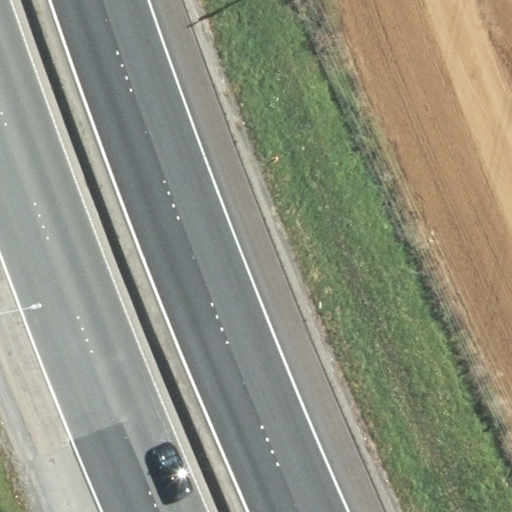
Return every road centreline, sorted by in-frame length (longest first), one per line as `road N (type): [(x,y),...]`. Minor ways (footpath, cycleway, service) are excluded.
road 1 (motorway): [(122,0),(307,511)]
road 2 (motorway): [(163,511),(15,166),(0,113)]
